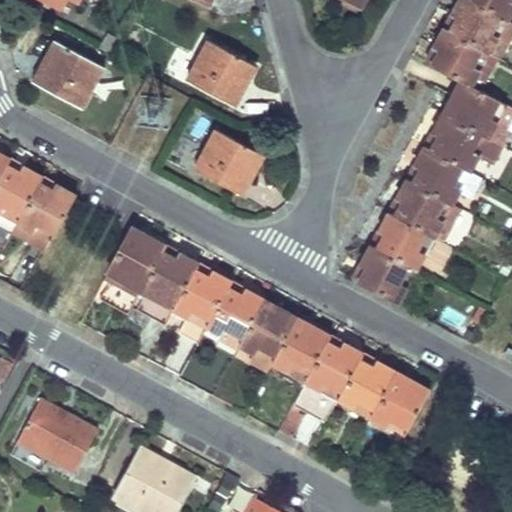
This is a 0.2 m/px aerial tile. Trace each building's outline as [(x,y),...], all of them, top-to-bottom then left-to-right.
[(344,0),(360,8),(364,0),(344,0)] [(458,16),(449,31),(488,52),(497,36),(490,32),(499,15),(471,0),(457,0),(451,12),(458,16)] [(471,0),(499,15),(506,19),(511,8),(511,1),(509,0),(471,0)] [(451,12),(443,27),(449,31),(458,16),(451,12)] [(497,36),(488,52),(496,56),(511,24),(511,22),(506,19),(499,15),(490,32),(497,36)] [(439,49),(432,64),(442,69),(446,72),(460,79),(477,88),(496,56),(488,52),(449,31),(443,27),(433,45),(439,49)] [(209,38),(187,78),(230,102),(238,86),(244,89),(258,65),(209,38)] [(55,40),(41,64),(46,67),(38,83),(82,107),(90,91),(86,88),(99,64),(55,40)] [(433,45),(425,60),(432,64),(439,49),(433,45)] [(41,64),(33,80),(38,83),(46,67),(41,64)] [(99,64),(86,88),(90,91),(104,67),(99,64)] [(456,102),(448,116),(480,134),(487,138),(495,123),(488,118),(498,100),(477,88),(460,79),(449,98),(456,102)] [(238,86),(230,102),(235,105),(244,89),(238,86)] [(449,98),(442,113),(448,116),(456,102),(449,98)] [(511,114),(511,107),(498,100),(488,118),(495,123),(504,128),(511,114)] [(442,113),(431,131),(438,134),(430,149),(462,166),(470,170),(479,155),(492,163),(501,145),(487,138),(480,134),(448,116),(442,113)] [(215,128),(195,168),(236,191),(245,175),(251,178),(264,154),(215,128)] [(431,131),(424,145),(430,149),(438,134),(431,131)] [(424,145),(413,164),(420,168),(412,182),(444,199),(452,203),(460,188),(452,183),(462,166),(430,149),(424,145)] [(0,175),(6,164),(10,157),(0,152),(0,175)] [(10,157),(6,164),(20,172),(23,166),(10,157)] [(0,175),(0,212),(5,204),(22,213),(39,182),(43,176),(23,166),(20,172),(6,164),(0,175)] [(413,164),(405,178),(412,182),(420,168),(413,164)] [(462,166),(452,183),(460,188),(470,170),(462,166)] [(245,175),(236,191),(242,194),(251,178),(245,175)] [(43,176),(39,182),(53,190),(57,184),(43,176)] [(405,178),(395,197),(402,201),(395,215),(426,232),(434,236),(443,221),(435,216),(444,199),(412,182),(405,178)] [(22,213),(17,222),(33,230),(37,222),(54,232),(65,212),(75,195),(57,184),(53,190),(39,182),(22,213)] [(395,197),(388,211),(395,215),(402,201),(395,197)] [(444,199),(435,216),(443,221),(452,203),(444,199)] [(5,204),(0,212),(17,222),(22,213),(5,204)] [(388,211),(377,230),(383,233),(375,247),(409,265),(415,270),(424,253),(417,249),(426,232),(395,215),(388,211)] [(37,222),(33,230),(50,240),(54,232),(37,222)] [(132,226),(129,233),(143,240),(147,234),(132,226)] [(377,230),(369,244),(375,247),(383,233),(377,230)] [(122,244),(107,272),(123,280),(127,272),(145,283),(162,250),(165,244),(147,234),(143,240),(129,233),(122,244)] [(165,244),(162,250),(177,258),(181,252),(165,244)] [(366,265),(358,281),(396,302),(406,287),(399,283),(409,265),(375,247),(369,244),(360,262),(366,265)] [(145,283),(141,290),(145,292),(135,308),(151,317),(165,324),(174,308),(195,269),(199,262),(181,252),(177,258),(162,250),(145,283)] [(199,262),(195,269),(210,276),(213,270),(199,262)] [(360,262),(352,277),(358,281),(366,265),(360,262)] [(409,265),(399,283),(406,287),(411,289),(421,272),(415,270),(409,265)] [(195,269),(174,308),(188,316),(179,331),(197,342),(206,326),(228,286),(231,280),(213,270),(210,276),(195,269)] [(231,280),(228,286),(242,294),(247,287),(231,280)] [(228,286),(206,326),(219,333),(217,336),(233,344),(231,347),(216,339),(191,383),(211,394),(239,346),(240,344),(261,304),(265,298),(247,287),(242,294),(228,286)] [(265,298),(261,304),(274,312),(279,305),(265,298)] [(239,346),(211,394),(231,406),(257,360),(268,368),(271,362),(294,322),(297,316),(279,305),(274,312),(261,304),(240,344),(255,352),(254,354),(239,346)] [(132,306),(126,317),(145,328),(151,317),(135,308),(132,306)] [(297,316),(294,322),(307,330),(311,323),(297,316)] [(294,322),(271,362),(288,370),(284,377),(300,385),(304,379),(326,340),(330,334),(311,323),(307,330),(294,322)] [(330,334),(326,340),(340,348),(344,341),(330,334)] [(308,381),(295,404),(323,419),(337,396),(338,398),(360,358),(363,351),(344,341),(340,348),(326,340),(304,379),(308,381)] [(501,359),(511,365),(511,364),(511,352),(507,350),(501,359)] [(363,351),(360,358),(373,365),(377,359),(363,351)] [(373,365),(360,358),(338,398),(371,415),(393,376),(396,370),(377,359),(373,365)] [(396,370),(393,376),(407,383),(410,377),(396,370)] [(393,376),(371,415),(386,423),(384,427),(402,438),(422,401),(428,388),(410,377),(407,383),(393,376)] [(40,396),(16,441),(73,471),(97,427),(40,396)] [(141,447),(114,495),(144,511),(173,511),(194,476),(141,447)] [(238,511),(232,508),(230,511),(284,511),(260,499),(253,511),(238,511)]
